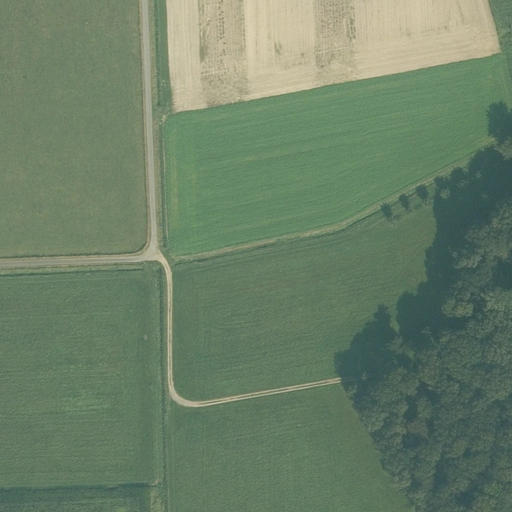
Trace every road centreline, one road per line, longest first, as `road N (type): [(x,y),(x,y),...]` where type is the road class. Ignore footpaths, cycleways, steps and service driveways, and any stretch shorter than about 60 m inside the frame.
road 1 (track): [(154,258),(168,272),(171,409),(364,378),(437,511)]
road 2 (track): [(144,0),(154,258)]
road 3 (track): [(154,258),(0,264)]
road 4 (track): [(364,378),(511,353)]
